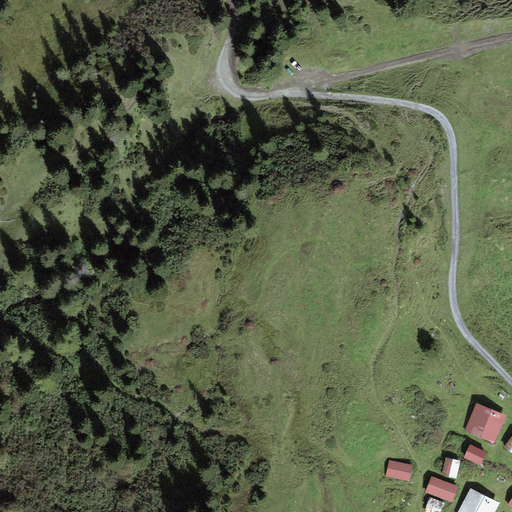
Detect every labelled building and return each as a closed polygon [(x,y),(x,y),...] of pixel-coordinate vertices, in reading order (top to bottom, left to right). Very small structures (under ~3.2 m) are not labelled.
[(506,418),(477,405),(465,431),(493,445),(506,418)] [(488,455),(470,447),(463,461),(482,469),(488,455)] [(461,464),(446,460),(442,476),(458,479),(461,464)] [(415,469),(390,463),(386,479),(411,484),(415,469)] [(459,489),(432,479),(427,494),(454,504),(459,489)] [(496,511),(500,506),(472,491),(460,511),(496,511)] [(444,511),(446,506),(431,501),(427,511),(444,511)]
